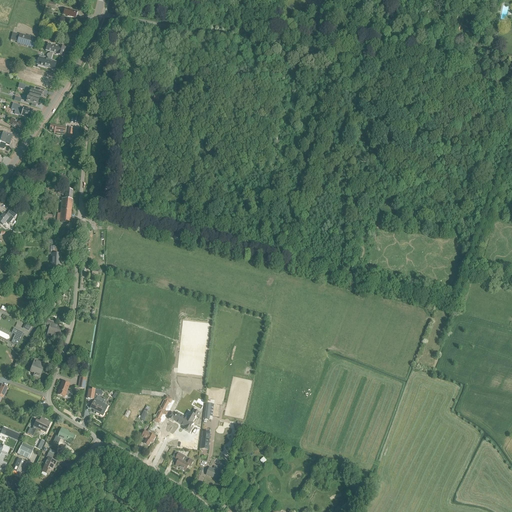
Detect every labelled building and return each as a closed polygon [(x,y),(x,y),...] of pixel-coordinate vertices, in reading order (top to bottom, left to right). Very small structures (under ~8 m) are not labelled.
[(46,8),(55,10),(56,4),(47,2),(46,8)] [(70,18),(70,17),(76,19),(76,18),(77,18),(77,16),(77,13),(69,10),(65,9),(63,16),(67,17),(68,17),(70,18)] [(16,44),(35,49),(37,39),(19,34),(16,44)] [(56,54),(56,55),(63,57),(66,48),(58,46),(58,47),(48,44),(46,52),(50,53),(53,54),(56,54)] [(57,63),(51,62),(48,61),(39,59),(38,66),(37,66),(55,71),(57,63)] [(35,86),(45,88),(46,83),(49,84),(52,74),(34,70),(32,77),(30,77),(29,80),(36,82),(35,86)] [(31,91),(29,97),(42,101),(43,97),(41,96),(42,95),(31,91)] [(38,104),(40,105),(42,101),(29,97),(28,97),(27,102),(37,106),(38,104)] [(13,104),(11,110),(15,111),(14,114),(15,115),(21,117),(22,116),(22,117),(24,118),(25,117),(30,118),(32,112),(23,109),(23,110),(19,108),(19,106),(13,104)] [(12,119),(11,120),(10,121),(10,123),(9,124),(9,125),(9,124),(13,127),(14,126),(16,128),(16,127),(22,131),(26,125),(20,121),(19,122),(17,121),(16,120),(15,121),(12,119)] [(65,128),(50,125),(49,131),(54,132),(54,133),(64,135),(65,128)] [(0,139),(0,148),(4,150),(6,145),(9,146),(10,143),(10,144),(10,143),(10,141),(11,141),(11,140),(12,137),(12,135),(3,132),(1,140),(0,139)] [(72,200),(71,200),(72,191),(66,190),(65,200),(62,199),(61,202),(60,202),(60,203),(61,203),(60,214),(58,214),(57,221),(70,223),(72,200)] [(6,223),(9,225),(17,215),(10,209),(5,216),(3,215),(0,218),(0,223),(3,226),(4,224),(5,224),(6,223)] [(51,269),(60,269),(61,255),(60,255),(60,247),(49,247),(48,254),(51,255),(51,269)] [(29,332),(31,326),(26,323),(23,329),(29,332)] [(49,331),(47,336),(58,340),(61,329),(47,324),(46,328),(49,329),(48,331),(49,331)] [(14,329),(11,334),(15,335),(11,343),(17,346),(23,334),(14,329)] [(34,377),(39,379),(43,368),(40,367),(41,364),(34,361),(31,371),(30,370),(30,372),(31,372),(35,373),(34,377)] [(80,378),(78,388),(84,389),(86,379),(80,378)] [(64,398),(65,396),(67,396),(68,396),(69,393),(69,392),(67,391),(69,384),(62,382),(60,387),(59,390),(57,395),(64,398)] [(93,400),(94,394),(95,390),(92,389),(92,390),(88,390),(87,399),(93,400)] [(93,402),(90,409),(96,412),(96,413),(102,417),(104,414),(106,409),(108,407),(104,405),(105,404),(102,402),(103,400),(102,400),(101,399),(96,397),(93,402)] [(156,417),(154,421),(159,424),(161,420),(160,419),(163,414),(164,415),(166,411),(165,411),(169,402),(166,401),(161,409),(160,408),(158,412),(160,412),(157,418),(156,417)] [(172,413),(169,419),(174,422),(174,421),(185,428),(184,430),(190,434),(194,427),(193,427),(194,424),(193,423),(195,419),(196,418),(197,416),(198,417),(200,413),(195,410),(193,414),(191,413),(187,420),(178,414),(177,416),(172,413)] [(32,429),(36,430),(36,429),(46,433),(51,423),(41,418),(38,424),(35,423),(32,429)] [(3,428),(1,433),(17,441),(18,441),(20,438),(19,437),(18,437),(19,436),(3,428)] [(61,439),(71,444),(74,436),(65,432),(66,431),(61,429),(57,437),(56,436),(53,442),(58,445),(61,439)] [(156,437),(154,436),(155,434),(151,432),(150,434),(149,434),(150,434),(145,431),(142,437),(146,439),(144,444),(149,446),(151,442),(153,443),(156,437)] [(209,450),(211,433),(203,432),(201,449),(209,450)] [(237,447),(237,450),(241,451),(242,449),(241,449),(243,442),(244,442),(246,436),(241,435),(239,441),(237,447)] [(2,449),(0,448),(0,452),(1,451),(7,454),(10,448),(3,445),(2,449)] [(17,454),(29,460),(32,452),(21,447),(17,454)] [(46,458),(48,459),(41,472),(49,476),(53,466),(55,467),(56,463),(51,460),(54,455),(48,453),(46,458)] [(179,454),(176,459),(178,461),(176,466),(176,467),(177,467),(179,468),(182,469),(186,460),(187,458),(185,457),(179,454)] [(186,460),(182,469),(186,472),(189,465),(191,466),(194,462),(190,460),(187,458),(186,460)] [(13,471),(20,474),(25,462),(18,459),(13,471)] [(209,468),(206,475),(217,480),(220,473),(217,471),(218,468),(214,467),(213,469),(209,468)]
